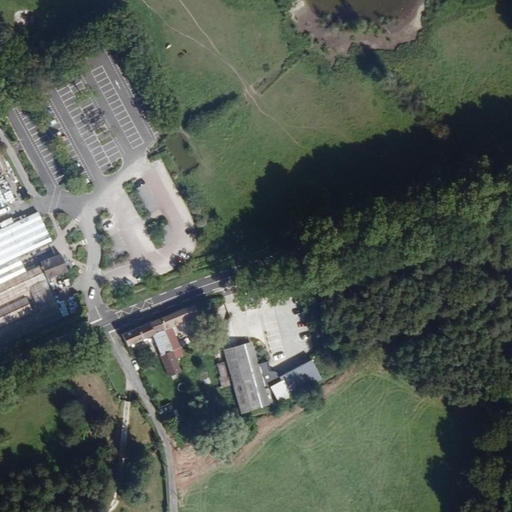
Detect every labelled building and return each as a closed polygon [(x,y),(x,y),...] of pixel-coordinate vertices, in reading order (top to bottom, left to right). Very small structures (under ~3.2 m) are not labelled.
[(101,17),(96,6),(85,11),(91,23),(101,17)] [(1,263),(45,243),(33,216),(0,231),(0,283),(9,279),(1,263)] [(60,273),(53,258),(34,265),(40,281),(60,273)] [(192,307),(158,322),(121,339),(127,351),(151,340),(171,382),(182,376),(172,354),(173,353),(180,350),(171,331),(197,319),(192,307)] [(279,336),(273,309),(260,312),(267,339),(279,336)] [(231,349),(223,351),(242,417),(249,415),(247,412),(269,405),(260,372),(263,371),(269,369),(266,358),(260,360),(257,361),(250,343),(231,349)] [(288,389),(318,369),(305,352),(276,373),(279,377),(269,384),(279,397),(288,389)]
